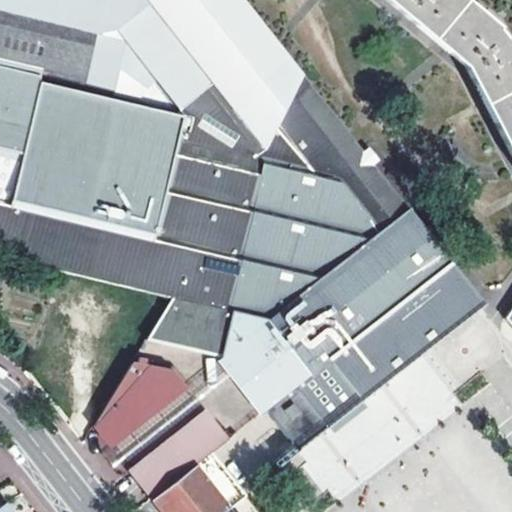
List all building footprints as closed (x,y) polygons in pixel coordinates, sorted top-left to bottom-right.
[(0,0),(0,9),(101,35),(115,32),(177,112),(214,84),(147,0),(0,0)] [(301,74),(243,0),(147,0),(214,84),(265,148),(301,74)] [(467,0),(387,0),(466,67),(511,157),(511,44),(511,45),(499,27),(467,0)] [(0,70),(87,91),(112,95),(182,119),(177,112),(115,32),(101,35),(0,9),(0,70)] [(0,200),(199,251),(265,148),(182,119),(112,95),(87,91),(0,70),(0,200)] [(481,303),(301,74),(265,148),(199,251),(0,200),(0,256),(175,296),(149,337),(208,349),(220,355),(225,362),(234,375),(259,411),(292,452),(481,303)] [(265,148),(214,84),(177,112),(182,119),(265,148)] [(511,306),(503,318),(511,329),(511,306)] [(134,361),(95,423),(109,440),(183,383),(171,367),(134,361)] [(115,470),(234,375),(225,362),(105,457),(109,463),(115,470)] [(143,483),(151,493),(208,450),(224,437),(203,409),(129,466),(143,483)] [(218,511),(243,493),(208,450),(151,493),(164,511),(218,511)] [(0,511),(11,511),(0,497),(0,511)]
